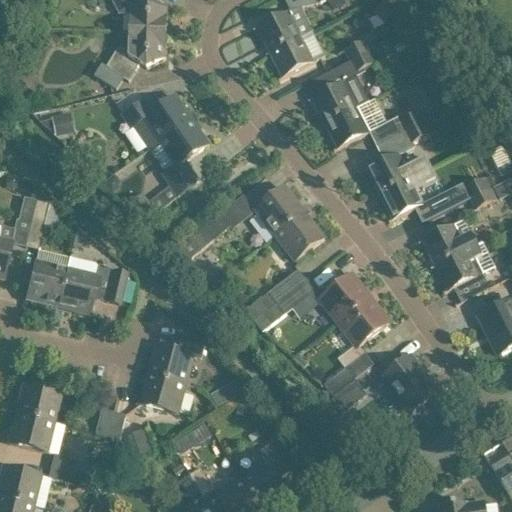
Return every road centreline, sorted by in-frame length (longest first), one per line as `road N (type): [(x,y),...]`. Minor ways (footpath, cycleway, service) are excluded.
road 1 (residential): [(486,416),(372,244),(226,82),(213,42),(234,0)]
road 2 (residential): [(134,320),(121,367),(3,339)]
road 3 (unclassified): [(375,496),(486,416)]
